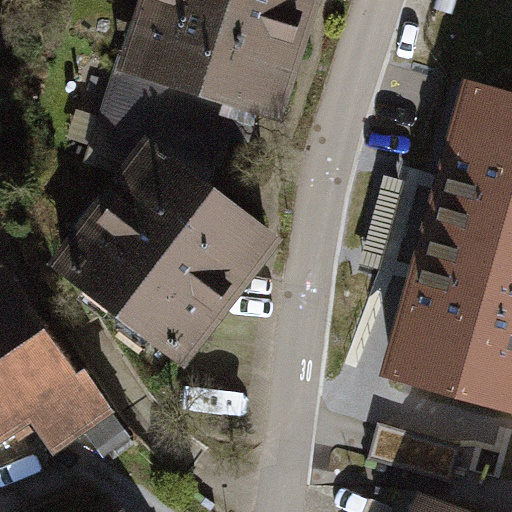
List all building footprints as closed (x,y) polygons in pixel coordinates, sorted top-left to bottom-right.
[(197,0),(140,0),(120,66),(284,115),(309,33),(197,0)] [(197,0),(309,33),(320,0),(197,0)] [(511,106),(467,95),(429,237),(511,259),(511,106)] [(50,255),(185,362),(243,297),(235,284),(276,231),(153,130),(50,255)] [(511,419),(511,259),(429,237),(389,387),(511,419)] [(0,263),(0,346),(46,320),(8,258),(0,263)] [(0,346),(0,440),(31,425),(46,445),(104,411),(46,320),(0,346)] [(458,480),(468,447),(388,423),(378,456),(458,480)] [(454,511),(429,502),(425,511),(454,511)]
